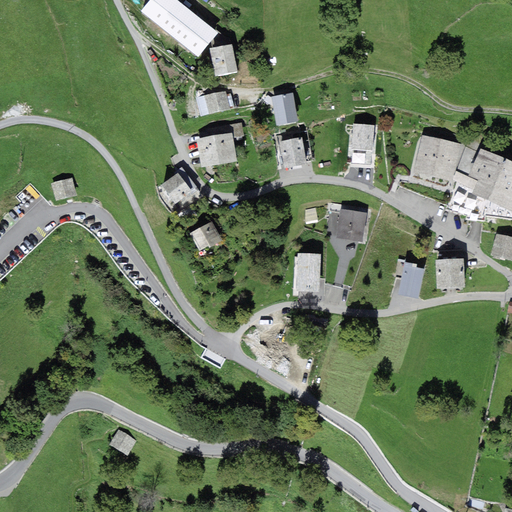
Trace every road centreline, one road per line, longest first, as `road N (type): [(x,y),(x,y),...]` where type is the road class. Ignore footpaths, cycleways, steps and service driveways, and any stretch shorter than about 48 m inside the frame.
road 1 (residential): [(511,278),(359,185),(288,181),(217,197),(185,163),(116,0)]
road 2 (tertiary): [(386,511),(316,461),(281,447),(181,444),(89,400),(59,411),(0,482)]
road 3 (track): [(135,35),(220,90),(386,75),(449,106),(511,114)]
road 4 (residential): [(0,127),(34,119),(99,145),(185,307),(225,344)]
road 5 (residential): [(0,255),(40,217),(90,207),(185,327),(225,344)]
road 6 (residential): [(225,344),(279,306),(373,314),(511,294)]
road 7 (residential): [(225,344),(354,428),(396,482),(433,511)]
